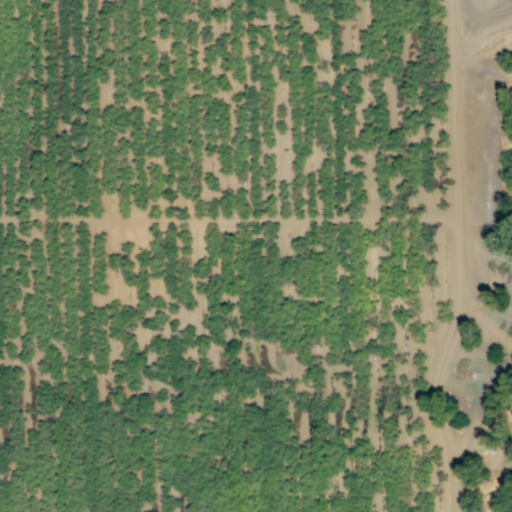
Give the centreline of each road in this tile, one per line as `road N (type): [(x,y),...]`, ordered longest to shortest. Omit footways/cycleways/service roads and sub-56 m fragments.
road 1 (track): [(451,0),(461,289),(434,388),(450,511)]
road 2 (track): [(0,219),(462,219)]
